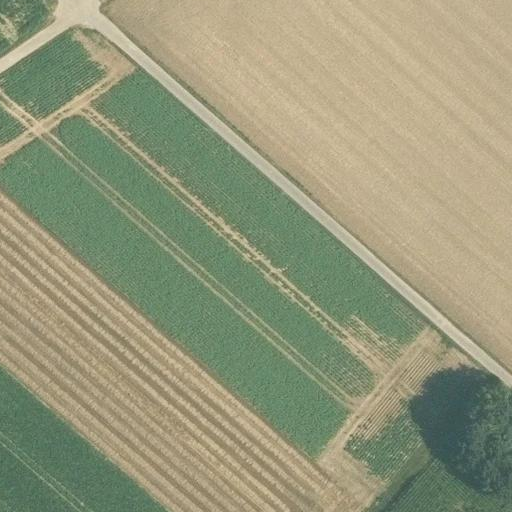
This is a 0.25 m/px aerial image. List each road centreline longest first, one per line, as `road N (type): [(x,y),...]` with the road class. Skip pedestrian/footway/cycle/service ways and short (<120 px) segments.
road 1 (track): [(68,0),(511,388)]
road 2 (track): [(496,375),(376,511)]
